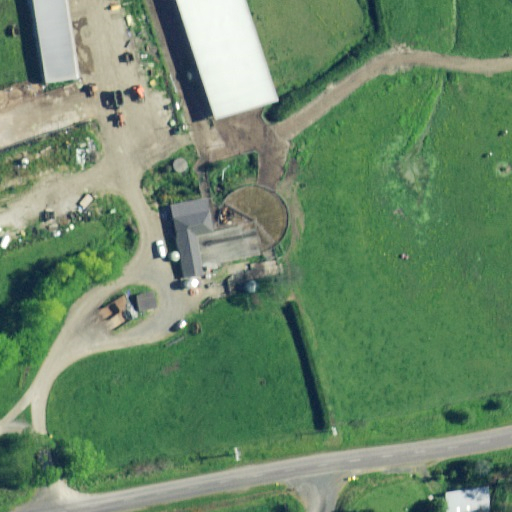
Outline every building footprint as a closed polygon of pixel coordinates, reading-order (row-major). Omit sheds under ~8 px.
[(72,79),(60,0),(29,0),(42,84),(72,79)] [(269,101),(237,0),(171,0),(210,120),(269,101)] [(211,233),(205,199),(169,206),(183,279),(202,275),(201,266),(259,256),(253,225),(239,228),(211,233)] [(150,309),(146,293),(134,296),(138,312),(150,309)] [(490,511),(486,487),(443,494),(446,511),(490,511)]
